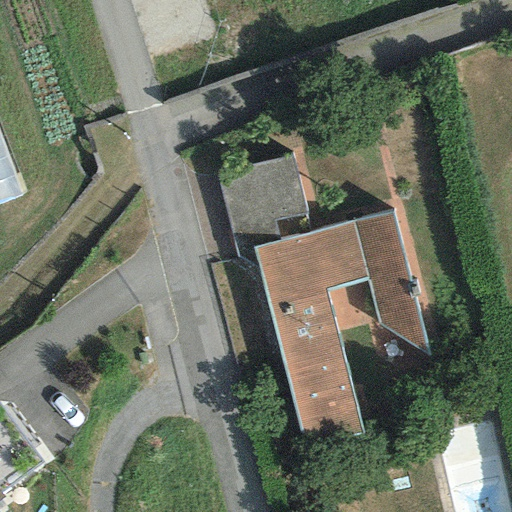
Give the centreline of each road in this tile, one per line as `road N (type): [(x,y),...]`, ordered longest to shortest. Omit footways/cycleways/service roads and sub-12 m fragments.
road 1 (residential): [(245,511),(151,128)]
road 2 (residential): [(151,128),(502,0)]
road 3 (residential): [(151,128),(108,0)]
